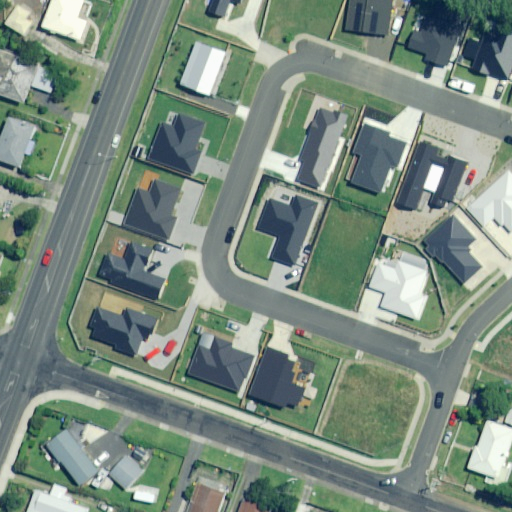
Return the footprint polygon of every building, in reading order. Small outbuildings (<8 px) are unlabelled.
[(56,0),(46,27),(84,41),(91,22),(81,19),(87,0),(86,0),(56,0)] [(39,16),(20,4),(7,24),(27,36),(39,16)] [(15,54),(0,48),(0,94),(25,104),(38,66),(25,61),(14,57),(15,54)] [(37,127),(10,118),(0,146),(0,160),(22,168),(27,154),(31,156),(36,143),(32,141),(37,127)] [(253,318),(248,330),(322,358),(327,346),(253,318)] [(233,337),(228,349),(301,377),(306,365),(233,337)] [(385,424),(219,364),(211,388),(377,448),(385,424)] [(511,447),(511,428),(489,421),(472,469),(500,479),(511,447)] [(101,471),(68,431),(49,446),(82,487),(101,471)] [(144,472),(126,456),(110,475),(128,490),(144,472)] [(221,511),(228,493),(199,484),(190,511),(221,511)] [(68,489),(56,485),(52,496),(38,491),(30,511),(87,511),(89,509),(64,500),(68,489)] [(273,511),(274,510),(248,501),(243,511),(273,511)]
